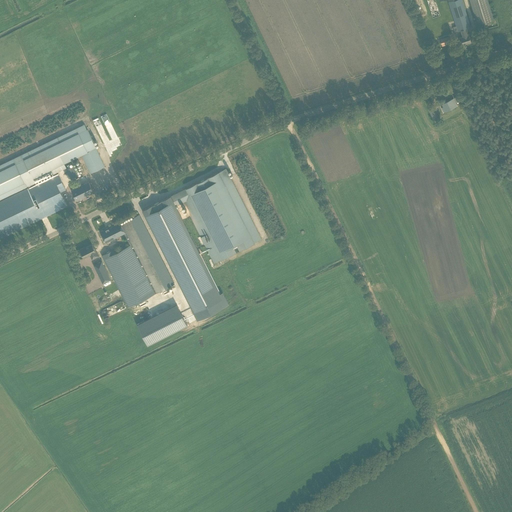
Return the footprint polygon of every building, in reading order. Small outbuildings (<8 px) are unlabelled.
[(455,0),(452,1),(448,2),(453,17),(456,26),(453,27),(455,32),(458,31),(461,30),(463,37),(460,37),(462,44),(471,42),(468,34),(467,35),(465,29),(466,28),(470,27),(469,22),(461,0),(455,0)] [(469,0),(477,25),(494,20),(487,0),(469,0)] [(453,98),(441,104),(443,107),(441,108),(444,112),(457,106),(455,102),(453,98)] [(437,116),(433,108),(429,110),(433,119),(437,116)] [(0,199),(66,168),(64,163),(81,154),(90,173),(105,166),(95,147),(96,147),(87,129),(84,124),(0,164),(0,199)] [(65,169),(71,181),(79,177),(73,165),(65,169)] [(170,196),(142,210),(194,313),(221,299),(175,206),(183,202),(213,263),(262,239),(226,168),(218,172),(207,177),(197,183),(197,182),(186,188),(171,196),(170,196)] [(58,173),(0,200),(0,238),(67,206),(61,192),(66,189),(58,173)] [(71,190),(74,196),(76,200),(93,192),(88,181),(71,190)] [(115,254),(115,255),(113,256),(110,251),(102,255),(128,306),(139,301),(144,298),(174,283),(139,215),(120,224),(119,222),(112,226),(112,227),(109,228),(109,227),(100,232),(106,243),(124,234),(130,246),(115,254)] [(79,250),(83,258),(90,255),(91,257),(92,256),(94,259),(99,256),(95,249),(94,250),(92,244),(86,247),(85,247),(79,250)] [(110,280),(101,262),(94,265),(96,270),(102,283),(110,280)] [(174,306),(137,324),(147,345),(187,325),(178,307),(177,304),(174,306)]
